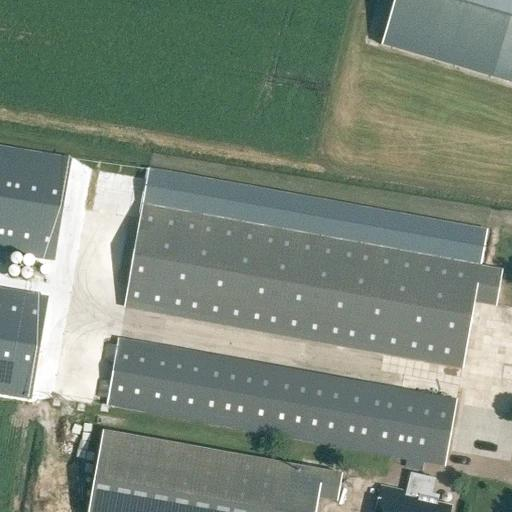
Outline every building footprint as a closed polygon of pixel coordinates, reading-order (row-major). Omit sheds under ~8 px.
[(511,0),(394,0),(381,47),(511,85),(511,0)] [(71,160),(0,148),(0,251),(54,261),(71,160)] [(473,302),(495,306),(501,273),(479,269),(485,232),(148,171),(125,308),(462,369),(473,302)] [(47,300),(0,292),(0,396),(30,401),(47,300)] [(119,342),(107,405),(444,466),(455,403),(119,342)] [(104,434),(89,511),(315,511),(318,500),(337,504),(342,477),(104,434)] [(430,499),(435,480),(410,475),(406,494),(382,488),(376,511),(449,511),(451,508),(437,505),(438,501),(430,499)]
